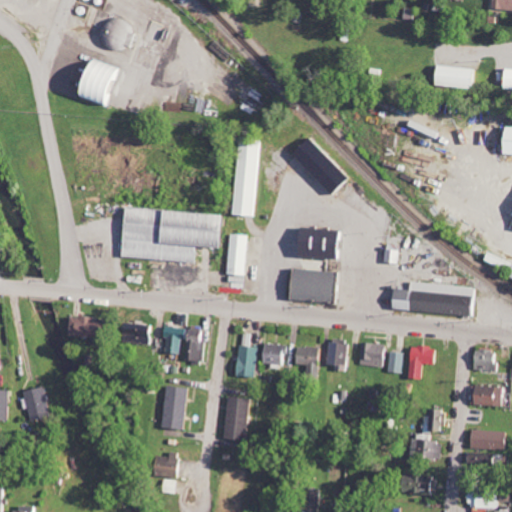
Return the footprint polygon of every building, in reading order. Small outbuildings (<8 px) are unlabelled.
[(511,0),(492,0),(492,10),(511,10),(511,0)] [(134,22),(106,23),(107,50),(135,49),(134,22)] [(132,71),(100,59),(86,97),(118,109),(132,71)] [(472,68),(433,67),(432,87),(472,89),(472,68)] [(511,128),(500,128),(498,154),(511,154),(511,128)] [(338,196),(357,178),(318,137),(299,155),(338,196)] [(240,215),(262,216),(266,139),(245,138),(240,215)] [(129,257),(203,263),(204,246),(232,248),(234,214),(133,206),(129,257)] [(304,256),(348,259),(349,230),(306,227),(304,256)] [(232,275),(251,275),(252,235),(233,234),(232,275)] [(511,275),(511,265),(494,258),(494,268),(511,275)] [(299,301),(344,302),(345,271),(300,269),(299,301)] [(409,281),(409,290),(391,288),(390,308),(469,316),(472,288),(409,281)] [(113,320),(77,315),(74,334),(110,339),(113,320)] [(135,344),(157,345),(157,325),(135,324),(135,344)] [(211,330),(169,326),(168,337),(171,338),(170,352),(187,354),(187,362),(208,363),(211,330)] [(330,364),(337,364),(337,370),(351,371),(353,342),(331,340),(330,364)] [(384,366),(386,343),(365,342),(364,365),(384,366)] [(266,363),(289,366),(291,346),(268,343),(266,363)] [(262,346),(244,345),(242,376),(261,377),(262,346)] [(313,365),(312,372),(324,372),(325,347),(303,347),(303,365),(313,365)] [(408,378),(422,379),(422,364),(436,364),(436,348),(410,347),(408,378)] [(494,349),(478,348),(478,357),(482,357),(482,369),(493,369),(494,349)] [(403,373),(404,353),(390,352),(389,372),(403,373)] [(190,430),(195,388),(172,385),(168,427),(190,430)] [(501,406),(501,386),(471,385),(470,405),(501,406)] [(55,417),(51,387),(30,391),(35,421),(55,417)] [(0,419),(14,420),(15,390),(0,389),(0,419)] [(253,440),(255,398),(233,397),(231,439),(253,440)] [(444,409),(425,409),(424,431),(444,431),(444,409)] [(504,431),(470,430),(469,449),(504,450),(504,431)] [(409,455),(440,460),(443,442),(412,438),(409,455)] [(184,452),(168,453),(169,478),(185,477),(184,452)] [(436,494),(436,476),(399,475),(398,492),(436,494)] [(12,511),(13,486),(0,485),(0,511),(12,511)] [(473,511),(487,511),(487,508),(498,508),(498,493),(468,492),(467,506),(473,506),(473,511)]
